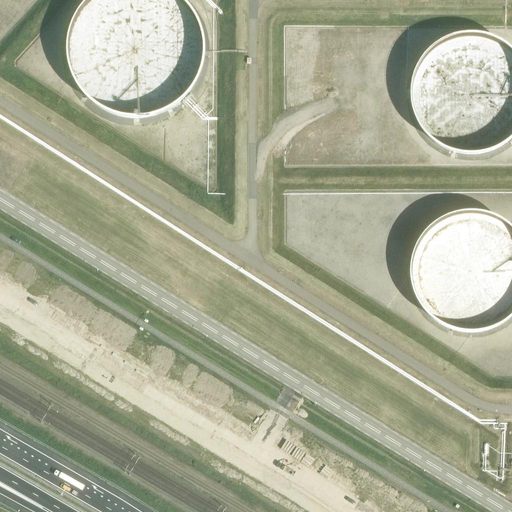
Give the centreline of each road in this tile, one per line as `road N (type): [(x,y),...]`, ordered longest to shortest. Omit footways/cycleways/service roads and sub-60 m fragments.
road 1 (unclassified): [(509,511),(0,199)]
road 2 (motorway): [(113,511),(0,445)]
